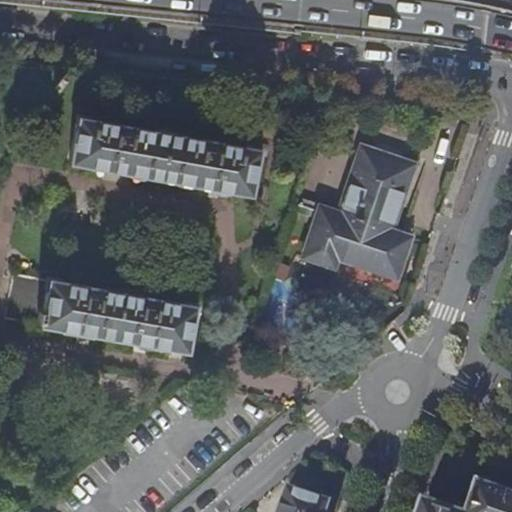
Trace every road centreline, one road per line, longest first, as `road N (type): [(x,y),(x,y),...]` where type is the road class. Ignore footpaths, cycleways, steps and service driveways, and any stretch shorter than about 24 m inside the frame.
road 1 (motorway): [(0,4),(511,5)]
road 2 (primary): [(151,30),(511,74)]
road 3 (residential): [(416,371),(446,315),(511,129)]
road 4 (trunk): [(256,0),(511,30)]
road 5 (residential): [(217,511),(320,424),(372,395)]
road 6 (unknown): [(101,511),(221,379)]
road 7 (primary): [(0,19),(151,30)]
